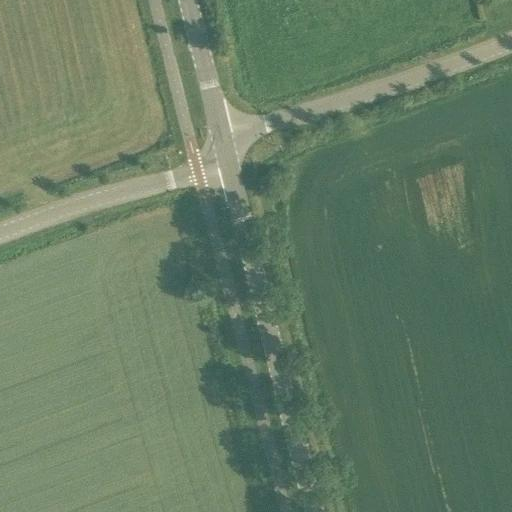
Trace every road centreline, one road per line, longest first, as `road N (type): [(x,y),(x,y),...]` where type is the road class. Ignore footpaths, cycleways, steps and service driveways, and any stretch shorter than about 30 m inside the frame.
road 1 (tertiary): [(312,511),(223,136)]
road 2 (tertiary): [(511,41),(362,97),(223,136)]
road 3 (unclassified): [(0,233),(197,170),(223,136)]
road 4 (tertiary): [(223,136),(190,0)]
